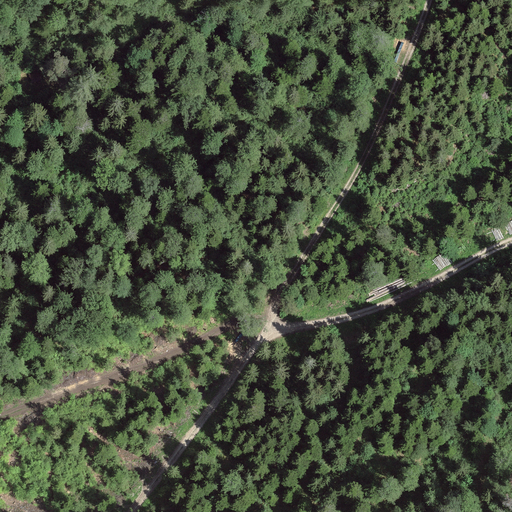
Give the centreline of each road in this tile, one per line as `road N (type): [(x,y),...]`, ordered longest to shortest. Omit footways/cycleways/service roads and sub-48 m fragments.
road 1 (track): [(426,0),(393,93),(277,299),(269,330),(130,511)]
road 2 (track): [(269,330),(360,311),(511,237)]
